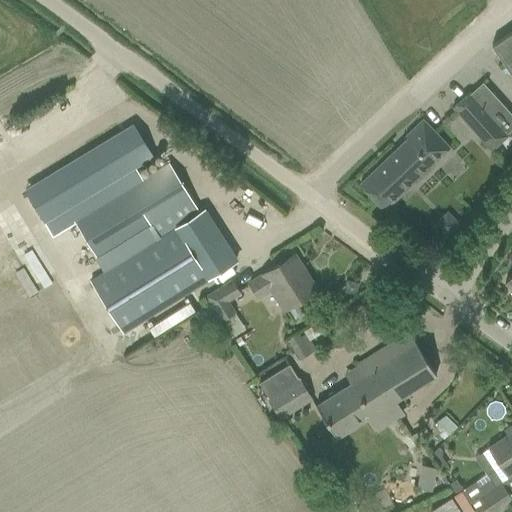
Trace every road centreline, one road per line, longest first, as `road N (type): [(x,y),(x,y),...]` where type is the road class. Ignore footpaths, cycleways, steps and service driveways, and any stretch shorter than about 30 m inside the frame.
road 1 (unclassified): [(309,197),(510,0)]
road 2 (track): [(201,116),(46,0)]
road 3 (residential): [(451,298),(309,197)]
road 4 (residential): [(309,197),(201,116)]
